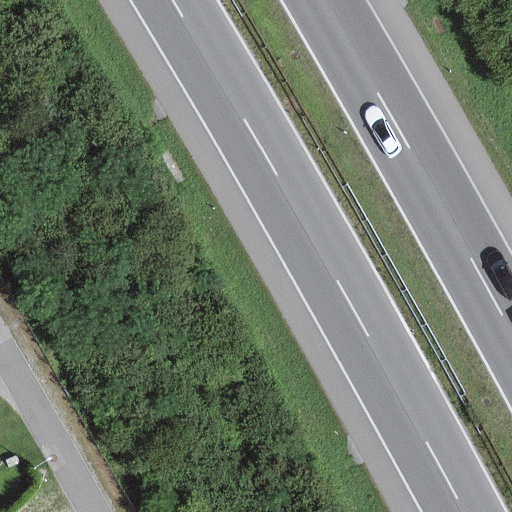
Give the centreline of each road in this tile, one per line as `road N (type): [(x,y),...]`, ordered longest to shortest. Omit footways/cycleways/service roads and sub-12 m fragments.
road 1 (motorway): [(167,0),(306,225),(457,511)]
road 2 (motorway): [(511,336),(326,0)]
road 3 (residential): [(89,511),(0,357)]
